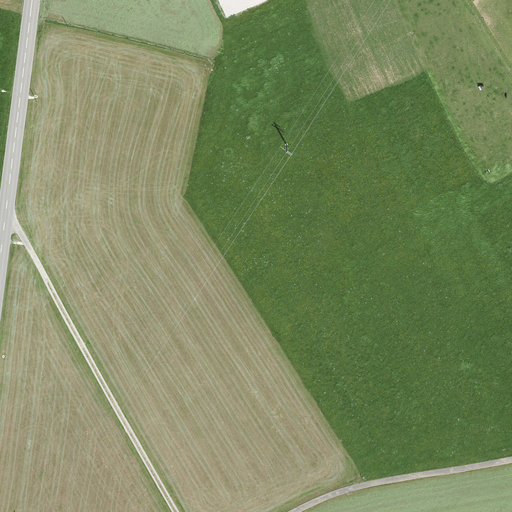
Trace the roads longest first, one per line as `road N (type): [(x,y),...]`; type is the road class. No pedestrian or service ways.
road 1 (track): [(176,511),(18,228),(4,217)]
road 2 (secondary): [(0,259),(32,0)]
road 3 (residential): [(294,511),(361,485),(511,459)]
